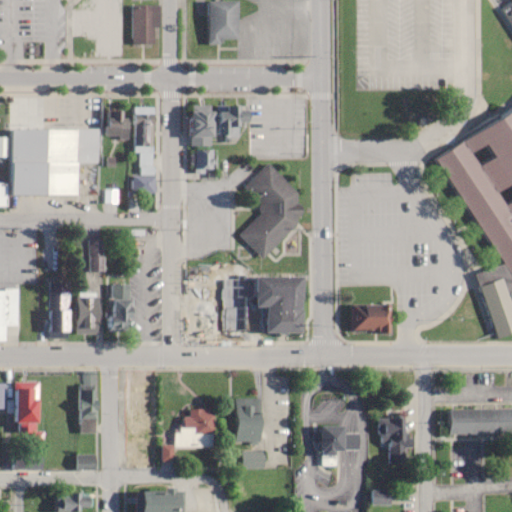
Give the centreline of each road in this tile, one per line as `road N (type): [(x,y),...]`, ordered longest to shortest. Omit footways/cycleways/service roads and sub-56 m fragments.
road 1 (residential): [(511,353),(0,355)]
road 2 (residential): [(322,354),(320,0)]
road 3 (residential): [(321,83),(0,80)]
road 4 (residential): [(169,355),(167,82)]
road 5 (residential): [(223,511),(215,483),(201,478),(0,475)]
road 6 (residential): [(168,221),(0,217)]
road 7 (residential): [(427,511),(423,354)]
road 8 (residential): [(109,511),(109,355)]
